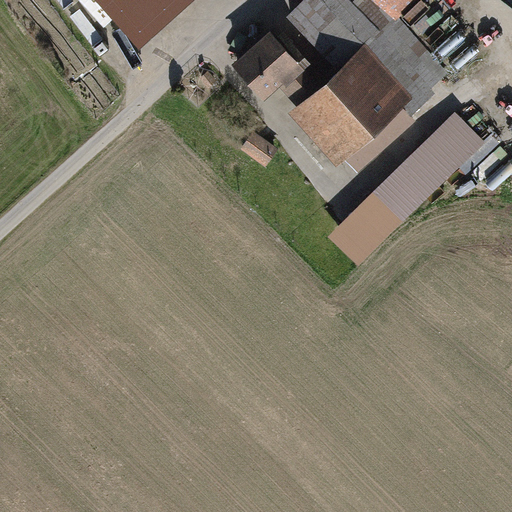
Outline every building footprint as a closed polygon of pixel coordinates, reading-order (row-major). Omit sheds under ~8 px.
[(93,0),(135,47),(188,0),(93,0)] [(367,42),(378,32),(350,0),(301,0),(288,12),(337,68),(367,42)] [(421,0),(376,0),(397,23),(421,0)] [(302,61),(273,25),(235,55),(265,92),(302,61)] [(415,96),(367,42),(337,68),(282,116),(329,169),(344,155),(358,172),(421,117),(408,102),(415,96)] [(485,143),(455,113),(331,235),(361,265),(485,143)] [(248,150),(267,167),(280,152),(262,135),(248,150)]
